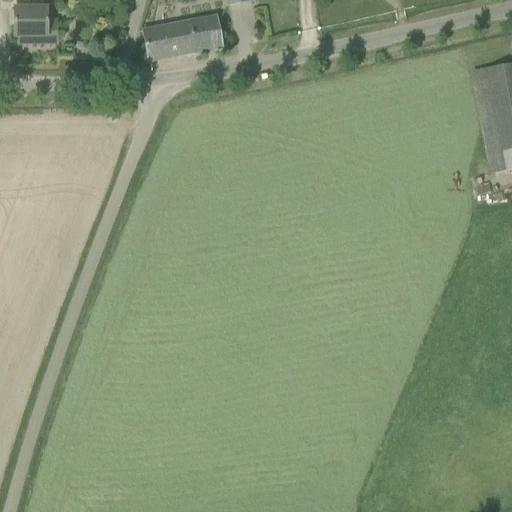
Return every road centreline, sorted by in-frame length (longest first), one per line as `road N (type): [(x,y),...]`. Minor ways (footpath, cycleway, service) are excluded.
road 1 (unclassified): [(8,511),(61,335),(159,85)]
road 2 (unclassified): [(511,12),(159,85)]
road 3 (unclassified): [(0,87),(159,85)]
